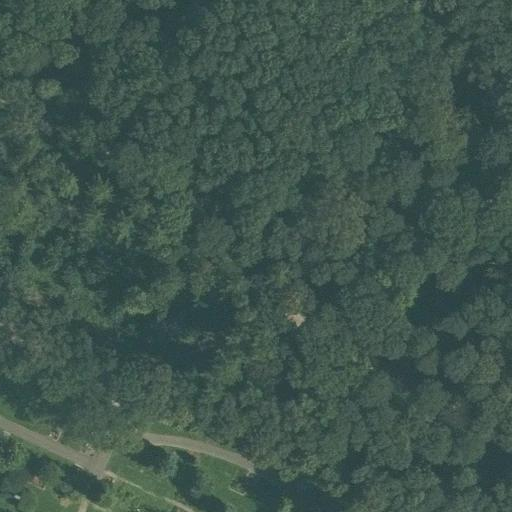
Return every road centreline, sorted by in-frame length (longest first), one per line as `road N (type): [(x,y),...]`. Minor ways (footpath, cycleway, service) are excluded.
road 1 (track): [(350,352),(284,322),(275,242),(249,221),(0,96)]
road 2 (track): [(511,63),(350,352)]
road 3 (track): [(511,450),(350,352)]
